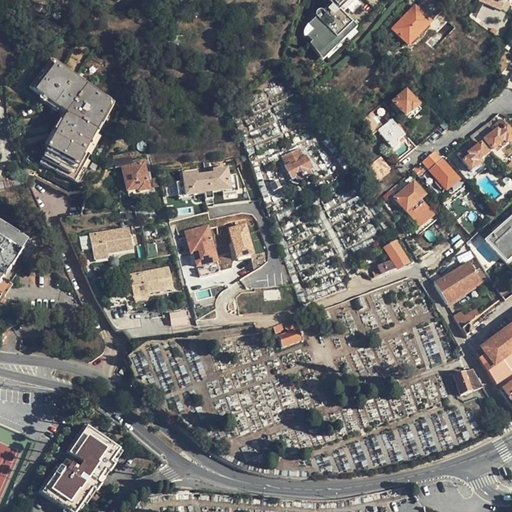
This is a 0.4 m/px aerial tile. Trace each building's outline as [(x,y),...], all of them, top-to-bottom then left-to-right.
[(326,0),(333,6),(324,16),(320,14),(318,14),(301,31),(299,34),(299,38),(308,46),(318,57),(351,23),(343,16),(339,12),(351,0),(326,0)] [(351,0),(339,12),(343,16),(358,0),(351,0)] [(404,47),(428,26),(414,9),(389,30),(404,47)] [(318,57),(308,46),(303,51),(318,65),(355,27),(351,23),(318,57)] [(42,68),(79,91),(81,88),(45,66),(43,66),(42,68)] [(43,155),(35,169),(73,187),(79,172),(95,139),(93,138),(90,136),(103,110),(77,95),(79,91),(42,68),(25,97),(60,118),(56,127),(43,155)] [(511,78),(507,85),(502,91),(511,93),(511,78)] [(90,136),(93,138),(108,109),(79,91),(77,95),(103,110),(90,136)] [(415,106),(402,92),(388,104),(397,115),(405,109),(409,113),(415,106)] [(439,133),(445,127),(437,118),(431,124),(435,129),(439,133)] [(359,122),(370,135),(373,133),(362,119),(359,122)] [(393,145),(394,142),(394,139),(399,135),(387,121),(374,132),(386,147),(389,147),(392,145),(393,145)] [(474,133),(493,154),(501,147),(503,150),(511,142),(511,136),(499,122),(490,129),(485,124),(474,133)] [(43,155),(56,127),(51,125),(47,135),(38,152),(43,155)] [(478,167),(493,154),(474,133),(467,138),(472,143),(455,157),(471,175),(479,169),(478,167)] [(304,175),(302,170),(306,168),(296,148),(278,157),(289,177),(294,175),(297,179),(304,175)] [(387,164),(376,151),(361,162),(371,175),(387,164)] [(430,151),(418,160),(423,167),(436,157),(432,151),(430,151)] [(113,161),(115,169),(120,169),(125,192),(136,189),(137,193),(149,190),(143,163),(126,167),(124,158),(113,161)] [(455,180),(439,161),(427,170),(443,190),(455,180)] [(197,171),(185,173),(187,195),(231,192),(229,167),(216,169),(216,173),(198,175),(197,171)] [(73,187),(75,188),(82,173),(79,172),(73,187)] [(421,194),(411,179),(391,194),(401,208),(421,194)] [(505,224),(510,219),(505,214),(500,218),(505,224)] [(511,217),(510,219),(505,224),(483,244),(503,267),(511,257),(508,254),(511,250),(511,217)] [(0,273),(0,274),(16,250),(14,249),(22,235),(0,221),(0,273)] [(254,255),(246,224),(229,228),(237,259),(254,255)] [(86,236),(89,258),(106,256),(130,252),(128,244),(126,230),(86,236)] [(213,263),(206,230),(186,235),(190,254),(193,255),(195,268),(213,263)] [(26,238),(22,235),(14,249),(16,250),(0,274),(0,273),(0,279),(3,275),(26,238)] [(407,261),(393,242),(382,248),(389,260),(374,267),(376,273),(371,275),(374,282),(402,270),(404,268),(406,265),(407,261)] [(427,253),(416,261),(424,273),(436,265),(427,253)] [(106,256),(89,258),(90,264),(107,261),(106,256)] [(511,257),(503,267),(510,274),(511,272),(511,257)] [(478,283),(466,266),(450,276),(462,294),(478,283)] [(163,294),(173,292),(169,273),(129,280),(133,301),(149,298),(163,295),(163,294)] [(462,294),(450,276),(433,287),(445,306),(462,294)] [(469,305),(478,317),(483,314),(494,305),(486,293),(469,305)] [(260,306),(259,299),(246,300),(247,308),(260,306)] [(471,323),(478,317),(469,305),(467,301),(449,313),(461,331),(471,323)] [(483,314),(478,317),(471,323),(487,345),(499,335),(483,314)] [(185,326),(184,317),(175,317),(172,317),(172,327),(185,326)] [(294,331),(291,322),(281,325),(283,332),(285,336),(276,340),(279,351),(300,343),(295,330),(294,331)] [(281,325),(272,328),(275,335),(283,332),(281,325)] [(497,389),(511,375),(511,325),(499,335),(487,345),(475,354),(497,389)] [(463,388),(455,375),(444,381),(457,400),(467,394),(467,393),(469,391),(466,386),(463,388)] [(511,413),(511,384),(499,393),(511,413)] [(68,452),(86,425),(83,422),(65,449),(68,452)] [(74,456),(69,463),(63,459),(57,467),(39,493),(65,511),(73,511),(81,503),(83,505),(92,493),(94,494),(100,485),(96,483),(94,481),(117,447),(86,425),(68,452),(74,456)] [(94,481),(96,483),(120,449),(117,447),(94,481)] [(39,493),(57,467),(54,464),(36,491),(39,493)]
